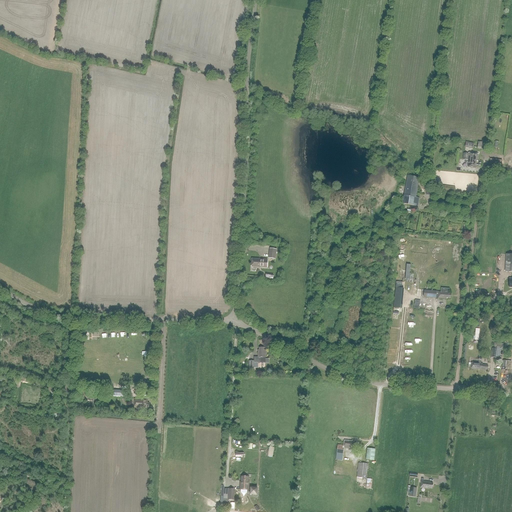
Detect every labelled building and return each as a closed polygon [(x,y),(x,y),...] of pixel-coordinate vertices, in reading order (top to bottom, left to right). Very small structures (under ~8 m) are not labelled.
[(477,161),(478,154),(468,153),(467,160),(468,160),(468,163),(468,168),(476,168),(476,161),(477,161)] [(404,195),(403,204),(410,205),(409,209),(417,210),(419,198),(415,197),(419,178),(407,176),(404,195)] [(277,249),(269,248),(268,258),(275,259),(277,249)] [(267,268),(268,260),(252,259),(251,267),(267,268)] [(424,297),(425,297),(436,298),(446,299),(446,298),(451,298),(451,294),(449,294),(449,289),(441,288),(441,292),(425,291),(420,290),(420,296),(424,296),(424,297)] [(503,347),(503,344),(494,343),(493,348),(491,348),(490,357),(496,358),(496,357),(500,357),(500,349),(503,347)] [(266,363),(266,354),(266,350),(264,350),(264,348),(259,348),(259,350),(258,350),(258,357),(254,357),(254,361),(249,361),(249,371),(254,371),(254,363),(266,363)] [(487,369),(488,366),(483,365),(483,364),(480,364),(481,361),(481,358),(479,358),(478,361),(479,361),(478,363),(472,363),(471,369),(485,370),(486,369),(487,369)] [(149,408),(149,404),(147,403),(147,400),(135,399),(134,407),(145,408),(145,407),(149,408)] [(351,448),(351,449),(351,451),(356,451),(356,447),(358,447),(358,443),(357,443),(357,441),(352,440),(352,441),(344,440),(343,448),(351,448)] [(375,449),(367,448),(366,459),(374,460),(375,449)] [(367,474),(367,466),(368,464),(358,463),(357,477),(366,478),(367,474)] [(247,490),(248,490),(250,490),(249,495),(257,495),(258,488),(250,487),(250,488),(249,488),(249,481),(248,481),(248,478),(242,477),(242,482),(240,482),(240,490),(241,490),(240,493),(247,493),(247,490)] [(415,497),(417,488),(410,487),(410,486),(408,485),(407,492),(409,493),(409,496),(415,497)] [(228,500),(234,500),(235,489),(224,489),(223,503),(228,503),(228,500)]
